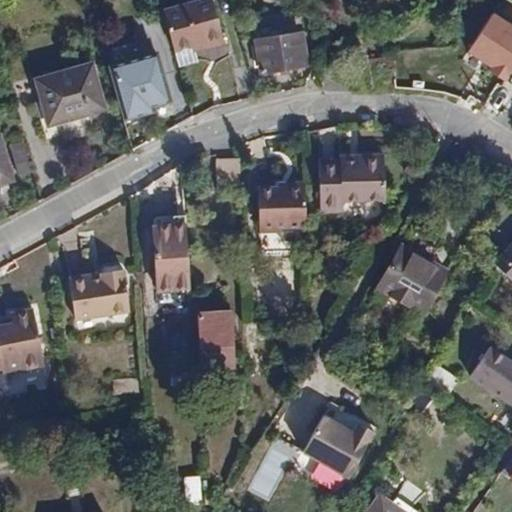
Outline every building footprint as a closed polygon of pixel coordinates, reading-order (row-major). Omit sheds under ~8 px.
[(225,43),(213,0),(162,13),(172,51),(204,44),(205,48),(225,43)] [(255,41),(260,72),(308,64),(301,33),(255,41)] [(467,68),(488,78),(502,45),(481,36),(467,68)] [(171,103),(160,58),(112,70),(126,124),(159,116),(157,107),(171,103)] [(49,124),(103,107),(91,64),(36,79),(49,124)] [(0,183),(13,180),(0,139),(0,183)] [(343,191),(342,184),(385,183),(384,141),(359,141),(360,144),(320,145),(321,192),(343,191)] [(24,177),(36,175),(29,153),(18,157),(24,177)] [(275,211),(304,210),(302,167),(284,168),(284,173),(273,173),(256,173),(257,211),(275,211)] [(184,219),(173,220),(173,228),(185,227),(184,219)] [(189,290),(185,227),(173,228),(153,229),(158,292),(189,290)] [(511,242),(501,254),(504,256),(504,262),(499,267),(511,280),(511,242)] [(402,243),(376,287),(413,308),(438,264),(402,243)] [(70,276),(77,317),(130,306),(122,266),(116,261),(102,263),(95,271),(95,274),(84,276),(82,273),(70,276)] [(446,269),(438,264),(413,308),(422,313),(446,269)] [(0,365),(1,366),(1,370),(44,361),(33,306),(13,309),(15,317),(0,320),(0,365)] [(231,312),(198,314),(200,338),(219,337),(220,351),(233,351),(231,312)] [(202,366),(234,365),(233,351),(220,351),(219,337),(200,338),(202,366)] [(511,403),(511,361),(489,346),(469,375),(511,403)] [(447,395),(456,379),(435,364),(425,381),(447,395)] [(488,397),(482,411),(500,419),(506,405),(488,397)] [(349,476),(374,430),(358,421),(353,431),(323,414),(303,451),(349,476)] [(250,489),(270,498),(295,447),(275,437),(250,489)] [(510,479),(511,475),(511,456),(501,472),(510,479)] [(406,511),(393,502),(379,493),(365,511),(406,511)] [(418,511),(397,497),(393,502),(406,511),(418,511)]
